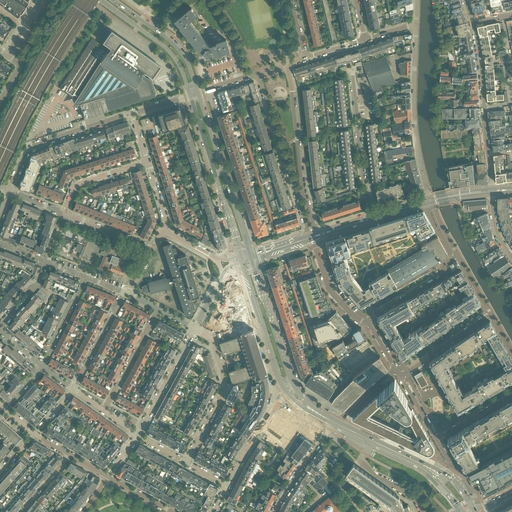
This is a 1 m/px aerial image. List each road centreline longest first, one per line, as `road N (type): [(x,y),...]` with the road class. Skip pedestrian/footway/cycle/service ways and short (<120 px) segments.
road 1 (residential): [(416,24),(414,122),(430,200)]
road 2 (residential): [(8,192),(29,144),(131,113)]
road 3 (residential): [(185,463),(226,389),(213,341),(194,331)]
road 4 (residential): [(303,195),(286,68),(306,58)]
road 5 (residential): [(373,217),(351,76)]
road 6 (secondary): [(241,260),(285,392)]
road 7 (tertiary): [(99,0),(170,53),(189,95)]
road 8 (secondary): [(293,384),(250,257)]
road 9 (tertiary): [(197,93),(174,45),(112,0)]
road 10 (residential): [(255,74),(296,197)]
road 11 (residential): [(458,255),(441,265),(444,275),(363,322)]
